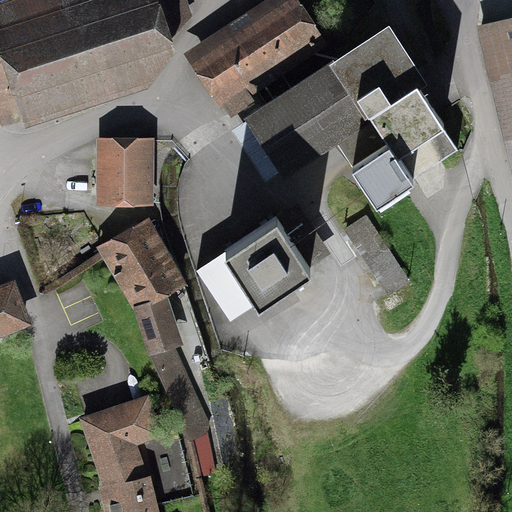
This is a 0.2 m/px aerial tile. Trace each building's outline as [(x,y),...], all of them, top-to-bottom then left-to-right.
[(189,32),(178,0),(61,0),(0,20),(0,101),(4,113),(175,58),(169,39),(189,32)] [(310,39),(286,3),(198,61),(214,85),(222,80),(230,92),(310,39)] [(511,22),(473,31),(511,195),(511,22)] [(335,63),(367,111),(420,76),(388,28),(335,63)] [(367,111),(335,63),(255,115),(286,164),(367,111)] [(418,89),(376,118),(391,140),(416,176),(458,147),(418,89)] [(416,176),(391,140),(351,166),(376,203),(416,176)] [(151,144),(94,145),(94,211),(152,211),(151,144)] [(310,267),(277,217),(209,261),(241,311),(310,267)] [(417,296),(368,218),(344,234),(394,311),(417,296)] [(143,231),(106,253),(136,304),(159,290),(173,282),(143,231)] [(0,327),(23,319),(11,286),(0,290),(0,327)] [(159,290),(136,304),(152,350),(171,341),(174,341),(159,290)] [(186,375),(171,341),(152,350),(187,428),(206,419),(186,375)] [(145,398),(84,419),(107,489),(110,488),(113,498),(108,499),(111,511),(153,511),(144,477),(132,442),(157,433),(145,398)]
